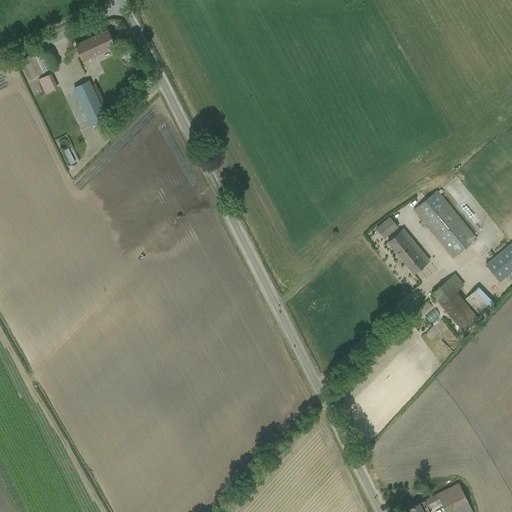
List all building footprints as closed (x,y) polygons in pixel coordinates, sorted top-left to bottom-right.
[(107,30),(75,45),(83,61),(107,50),(106,48),(114,45),(107,30)] [(80,130),(80,129),(58,83),(54,74),(28,87),(32,96),(54,142),(66,137),(71,148),(79,144),(74,133),(80,130)] [(74,88),(91,125),(106,118),(89,81),(74,88)] [(413,210),(452,258),(476,238),(440,194),(443,192),(441,189),(438,191),(437,190),(413,210)] [(384,239),(398,227),(389,217),(375,228),(384,239)] [(429,261),(403,229),(387,242),(414,274),(429,261)] [(499,282),(511,272),(511,244),(510,243),(484,264),(499,282)] [(462,331),(470,325),(478,318),(456,292),(464,285),(454,274),(439,287),(431,293),(462,331)] [(464,299),(480,316),(493,303),(477,286),(464,299)] [(445,511),(471,511),(458,484),(424,501),(424,500),(416,504),(407,508),(409,511),(429,511),(428,509),(441,503),(445,511)]
